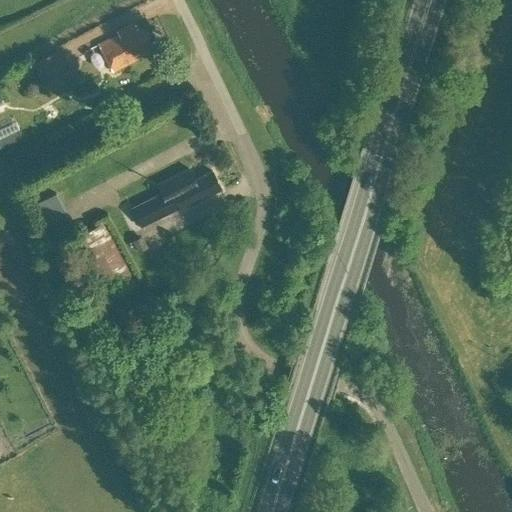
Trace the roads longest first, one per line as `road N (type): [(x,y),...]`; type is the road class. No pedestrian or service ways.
road 1 (unclassified): [(425,511),(376,408),(352,391),(265,365),(240,337),(236,292),(260,234),(263,189),(177,0)]
road 2 (trunk): [(273,511),(392,120)]
road 3 (trunk): [(392,120),(433,0)]
road 4 (trunk): [(424,0),(392,120)]
